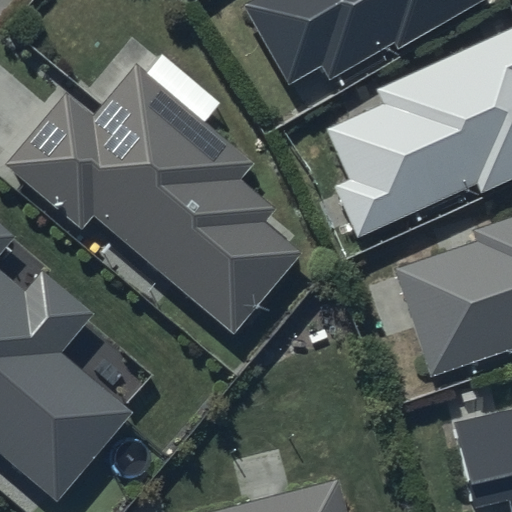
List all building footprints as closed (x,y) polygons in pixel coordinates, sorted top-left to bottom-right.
[(243,0),(287,74),(319,56),(326,68),(390,30),(394,37),(457,0),(243,0)] [(511,163),(511,12),(345,88),(352,104),(326,116),(348,164),(333,171),(355,220),(472,168),(477,179),(511,163)] [(63,88),(2,160),(76,224),(89,209),(229,329),(298,249),(260,217),(270,206),(234,174),(248,158),(134,60),(90,111),(63,88)] [(475,229),(393,256),(430,362),(511,334),(511,205),(472,219),(475,229)] [(0,445),(52,488),(124,401),(55,344),(90,303),(41,263),(24,284),(0,264),(0,239),(11,227),(0,218),(0,445)] [(511,396),(453,411),(474,495),(504,487),(509,503),(511,502),(511,396)] [(348,511),(335,465),(157,511),(348,511)]
